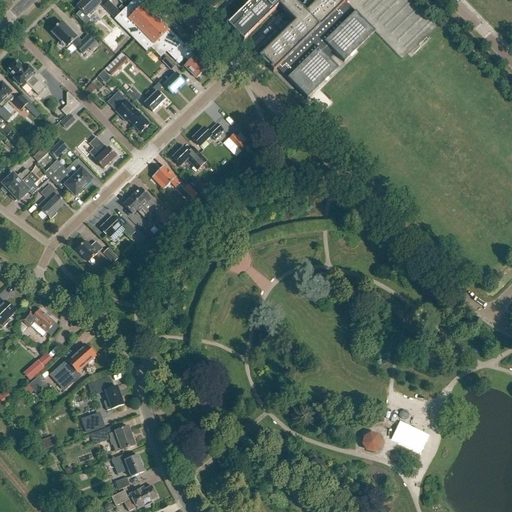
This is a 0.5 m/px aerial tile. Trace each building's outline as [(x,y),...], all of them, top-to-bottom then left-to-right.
[(81,12),(77,17),(86,26),(91,22),(87,18),(101,4),(96,0),(86,0),(78,9),(81,12)] [(375,32),(346,4),(348,2),(345,0),(317,0),(304,13),(290,0),(241,0),(248,6),(227,25),(226,25),(243,43),(244,42),(243,41),(278,7),(294,23),(259,58),(262,62),(263,60),(271,68),(270,69),(273,73),(277,69),(307,99),(338,69),(326,56),(332,51),(344,63),(375,32)] [(115,19),(120,14),(109,2),(103,8),(115,19)] [(133,3),(115,21),(148,53),(152,49),(161,59),(167,53),(176,62),(182,56),(189,63),(185,67),(197,80),(208,70),(182,43),(181,44),(169,32),(170,32),(144,6),(140,10),(133,3)] [(91,52),(97,46),(89,37),(82,43),(62,24),(51,34),(67,50),(72,45),(76,49),(82,56),(89,50),(91,52)] [(109,49),(116,47),(113,39),(107,41),(109,49)] [(121,54),(105,70),(112,77),(128,61),(121,54)] [(172,72),(176,67),(168,58),(163,63),(172,72)] [(10,70),(11,71),(9,72),(15,79),(14,80),(22,89),(27,84),(38,96),(46,89),(41,84),(43,82),(38,76),(36,78),(34,77),(35,75),(26,66),(23,69),(18,64),(16,65),(15,64),(10,70)] [(172,95),(184,83),(175,75),(165,85),(161,82),(156,86),(162,92),(165,88),(172,95)] [(0,108),(2,110),(13,98),(10,95),(11,94),(0,83),(0,108)] [(89,96),(96,89),(92,84),(85,91),(89,96)] [(159,95),(162,92),(156,86),(152,90),(156,94),(145,105),(152,113),(165,101),(159,95)] [(135,103),(141,98),(132,89),(127,94),(135,103)] [(128,121),(140,134),(149,125),(118,93),(110,101),(118,110),(115,112),(126,123),(128,121)] [(26,108),(29,105),(21,96),(13,104),(21,112),(26,108)] [(36,119),(40,115),(30,105),(29,105),(26,108),(36,119)] [(67,106),(61,112),(66,117),(72,112),(67,106)] [(68,129),(77,120),(72,116),(63,124),(68,129)] [(12,131),(2,121),(0,122),(0,129),(7,136),(12,131)] [(221,133),(223,131),(218,125),(209,133),(204,129),(193,140),(200,147),(211,136),(215,141),(222,134),(221,133)] [(242,153),(247,148),(234,135),(229,140),(242,153)] [(103,170),(116,157),(108,149),(107,150),(96,138),(89,145),(93,150),(89,154),(96,161),(95,162),(103,170)] [(56,159),(67,148),(61,142),(50,152),(56,159)] [(192,157),(184,148),(172,159),(180,168),(187,161),(197,172),(207,163),(197,152),(192,157)] [(38,164),(49,154),(44,149),(33,159),(38,164)] [(84,169),(76,161),(66,171),(83,189),(92,181),(82,171),(84,169)] [(83,189),(66,171),(61,167),(57,162),(44,175),(56,187),(60,182),(65,186),(64,187),(75,197),(83,189)] [(175,188),(180,184),(164,167),(152,178),(164,190),(171,184),(175,188)] [(10,194),(31,175),(27,170),(21,176),(20,175),(16,178),(13,175),(2,185),(3,186),(2,189),(7,194),(10,193),(10,194)] [(35,179),(31,175),(10,194),(11,195),(10,198),(15,202),(17,201),(19,203),(30,193),(27,189),(30,186),(30,185),(35,179)] [(41,188),(48,181),(45,177),(37,184),(41,188)] [(188,185),(192,190),(198,196),(205,190),(204,189),(194,178),(187,184),(188,185)] [(198,196),(192,190),(188,185),(183,190),(193,201),(198,196)] [(55,214),(65,205),(57,197),(59,196),(49,186),(41,195),(50,204),(42,212),(51,222),(57,216),(55,214)] [(141,190),(132,198),(141,207),(143,209),(151,200),(141,190)] [(141,207),(132,198),(124,206),(132,215),(141,207)] [(151,211),(148,214),(155,222),(158,219),(151,211)] [(155,222),(148,214),(144,218),(151,225),(155,222)] [(130,236),(134,231),(121,217),(116,221),(112,217),(101,228),(111,238),(122,227),(130,236)] [(154,236),(146,227),(141,232),(150,240),(154,236)] [(89,264),(103,250),(96,243),(91,247),(86,242),(82,246),(80,246),(78,248),(78,250),(77,251),(89,264)] [(119,259),(108,249),(103,254),(113,265),(119,259)] [(8,319),(14,312),(4,302),(0,305),(0,328),(1,329),(10,321),(8,319)] [(29,310),(19,322),(28,330),(34,322),(46,333),(51,337),(59,327),(54,323),(40,311),(36,316),(34,315),(35,314),(29,310)] [(94,366),(94,363),(93,361),(96,358),(94,357),(94,355),(92,353),(91,353),(86,347),(68,363),(67,363),(55,374),(65,386),(78,375),(78,374),(87,366),(89,368),(91,368),(94,366)] [(38,361),(23,374),(30,382),(44,369),(38,361)] [(39,398),(49,389),(39,378),(28,387),(39,398)] [(104,389),(108,401),(103,402),(107,412),(111,410),(111,411),(124,407),(117,388),(112,390),(109,379),(88,386),(91,394),(104,389)] [(0,409),(11,400),(4,392),(0,395),(0,409)] [(103,428),(99,417),(87,421),(91,432),(103,428)] [(122,452),(135,447),(129,428),(115,433),(113,427),(108,429),(112,441),(110,442),(111,446),(112,446),(115,454),(122,452)] [(110,442),(112,441),(108,429),(90,436),(94,447),(110,442)] [(377,431),(362,442),(370,452),(374,449),(377,453),(388,444),(377,431)] [(131,479),(144,473),(138,457),(125,462),(123,456),(111,461),(116,471),(122,469),(124,472),(128,471),(131,479)] [(126,478),(115,483),(118,491),(130,486),(126,478)] [(150,503),(158,499),(152,488),(145,492),(143,489),(129,496),(126,498),(123,493),(111,499),(116,508),(123,504),(127,511),(130,511),(136,509),(137,510),(143,507),(144,508),(151,504),(150,503)]
